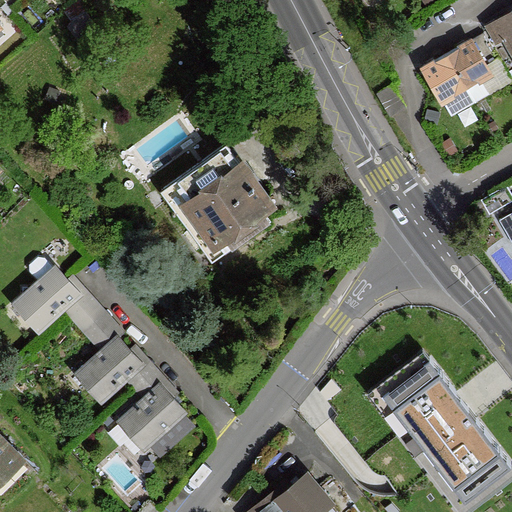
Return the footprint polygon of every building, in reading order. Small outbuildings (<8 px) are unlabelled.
[(511,47),(511,10),(496,20),(511,47)] [(109,44),(86,12),(70,24),(93,56),(109,44)] [(485,32),(472,39),(487,65),(499,58),(485,32)] [(472,39),(448,53),(468,86),(481,78),(491,73),(487,65),(472,39)] [(468,86),(448,53),(424,66),(426,68),(444,100),(468,86)] [(481,78),(468,86),(476,101),(490,93),(481,78)] [(406,106),(392,83),(378,93),(391,115),(406,106)] [(476,101),(468,86),(444,100),(452,115),(476,101)] [(192,228),(204,220),(182,189),(233,152),(227,142),(163,188),(192,228)] [(233,152),(182,189),(204,220),(216,237),(223,232),(260,206),(268,200),(233,152)] [(260,206),(223,232),(232,245),(269,218),(260,206)] [(79,291),(57,267),(21,299),(31,311),(28,314),(39,327),(64,305),(79,291)] [(71,313),(104,350),(120,336),(124,332),(84,287),(79,291),(64,305),(71,313)] [(142,361),(120,336),(104,350),(82,369),(93,381),(89,384),(101,397),(125,376),(142,361)] [(470,511),(511,480),(511,456),(426,343),(367,388),(460,511),(470,511)] [(148,356),(142,361),(125,376),(135,387),(145,398),(162,383),(168,378),(148,356)] [(185,409),(162,383),(145,398),(120,421),(132,434),(137,430),(147,442),(183,410),(185,409)] [(196,424),(183,410),(147,442),(160,456),(196,424)] [(132,434),(120,421),(110,430),(122,444),(126,440),(136,452),(147,442),(137,430),(132,434)] [(0,482),(24,458),(0,434),(0,482)] [(109,466),(136,491),(149,476),(123,451),(109,466)] [(278,489),(270,496),(282,511),(313,511),(329,499),(309,475),(284,495),(278,489)] [(282,511),(270,496),(250,511),(282,511)] [(151,511),(157,506),(150,500),(141,511),(151,511)]
